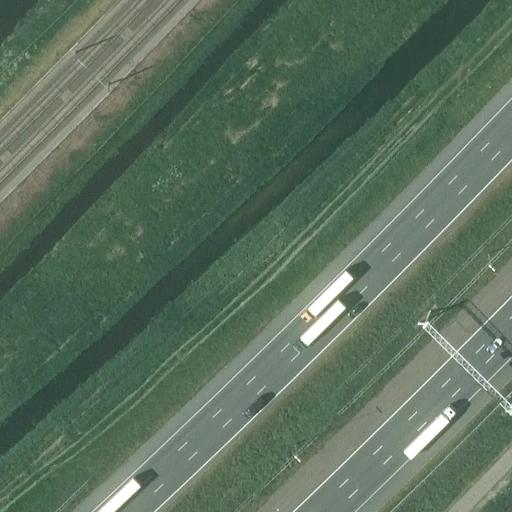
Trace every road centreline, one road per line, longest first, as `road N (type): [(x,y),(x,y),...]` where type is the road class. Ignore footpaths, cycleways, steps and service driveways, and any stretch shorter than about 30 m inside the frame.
road 1 (motorway): [(511,126),(118,511)]
road 2 (motorway): [(317,511),(511,324)]
